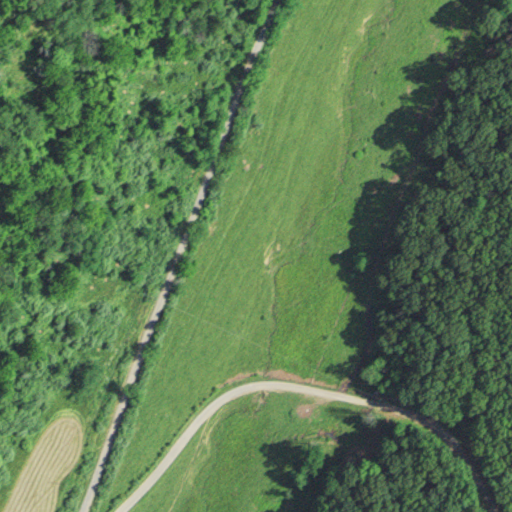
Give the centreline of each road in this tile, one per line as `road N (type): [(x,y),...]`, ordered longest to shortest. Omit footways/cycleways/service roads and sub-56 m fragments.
road 1 (residential): [(277,0),(239,83),(84,511)]
road 2 (residential): [(495,511),(450,438),(431,423),(397,407),(273,384),(209,408),(118,511)]
